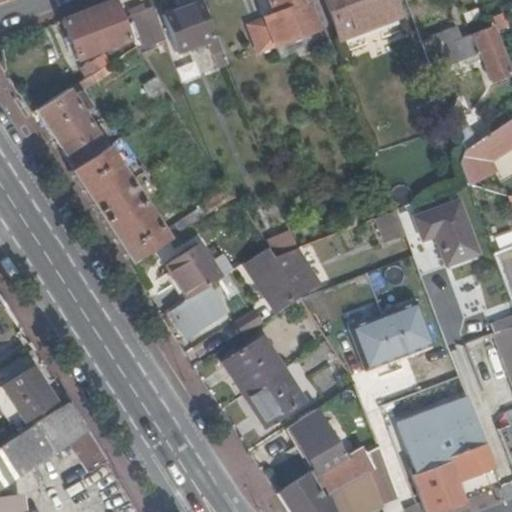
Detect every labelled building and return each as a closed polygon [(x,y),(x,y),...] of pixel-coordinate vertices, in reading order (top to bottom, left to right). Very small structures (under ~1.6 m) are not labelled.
[(249,26),(260,55),(276,49),(317,33),(308,5),(306,0),(267,0),(274,17),(249,26)] [(324,0),(339,37),(396,15),(389,0),(324,0)] [(141,38),(147,52),(167,45),(154,12),(123,24),(114,3),(63,23),(79,62),(141,38)] [(177,56),(213,43),(198,5),(163,18),(177,56)] [(457,27),(421,40),(433,73),(480,55),(490,82),(510,74),(493,30),(462,42),(457,27)] [(317,33),(276,49),(279,57),(321,42),(317,33)] [(157,59),(166,83),(180,77),(170,54),(157,59)] [(106,57),(88,68),(93,76),(107,67),(111,64),(106,57)] [(74,171),(70,174),(130,266),(168,242),(89,120),(95,116),(83,96),(113,75),(107,67),(93,76),(36,114),(74,171)] [(145,87),(152,98),(165,90),(157,79),(145,87)] [(463,99),(447,109),(462,149),(490,130),(480,113),(474,116),(463,99)] [(464,154),(457,159),(466,184),(467,183),(469,183),(494,173),(486,154),(510,138),(503,126),(464,154)] [(200,213),(189,220),(193,226),(236,200),(232,193),(223,199),(216,198),(201,207),(200,213)] [(459,201),(414,219),(423,241),(436,237),(447,267),(480,254),(459,201)] [(357,216),(344,221),(347,230),(360,225),(357,216)] [(343,219),(331,223),(335,235),(347,230),(344,221),(343,219)] [(387,236),(371,243),(380,266),(396,260),(387,236)] [(200,248),(168,269),(187,301),(216,282),(221,279),(200,248)] [(511,248),(495,255),(495,257),(511,250),(511,248)] [(298,250),(274,258),(300,297),(320,285),(298,250)] [(511,250),(495,257),(511,300),(511,250)] [(269,251),(247,265),(267,296),(274,292),(283,306),(300,297),(274,258),(269,251)] [(383,274),(399,267),(396,260),(380,266),(383,274)] [(238,282),(233,284),(227,275),(221,279),(216,282),(228,301),(244,291),(238,282)] [(171,313),(187,338),(224,314),(209,290),(171,313)] [(267,296),(277,310),(283,306),(274,292),(267,296)] [(350,324),(367,371),(435,345),(418,298),(350,324)] [(254,309),(237,320),(246,334),(263,323),(254,309)] [(511,328),(494,335),(511,379),(511,328)] [(263,339),(223,366),(243,397),(283,370),(263,339)] [(51,402),(29,368),(0,388),(22,422),(51,402)] [(264,428),(304,402),(283,370),(243,397),(264,428)] [(469,399),(400,425),(417,471),(449,458),(486,443),(469,399)] [(0,484),(67,442),(80,461),(96,450),(66,403),(0,447),(0,484)] [(354,416),(366,449),(378,444),(365,411),(354,416)] [(288,429),(315,470),(278,494),(289,511),(370,511),(384,507),(383,505),(399,499),(380,448),(368,455),(362,446),(344,457),(315,412),(288,429)] [(511,423),(494,430),(498,442),(511,436),(511,423)] [(511,436),(498,442),(507,464),(511,461),(511,436)] [(451,463),(413,478),(425,511),(439,511),(465,502),(458,484),(496,469),(486,443),(449,458),(451,463)] [(451,463),(449,458),(417,471),(411,473),(413,478),(451,463)] [(383,505),(384,507),(385,511),(404,511),(399,499),(383,505)]
